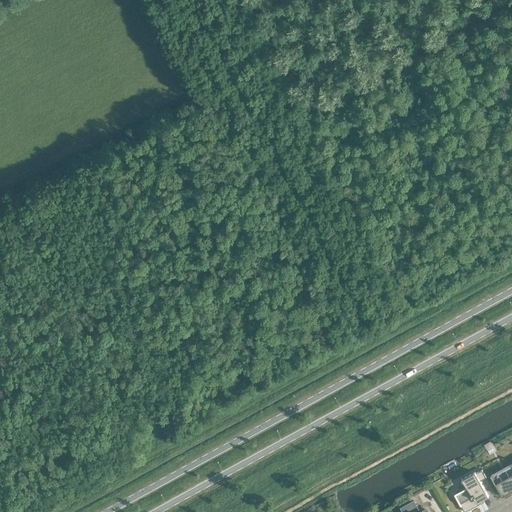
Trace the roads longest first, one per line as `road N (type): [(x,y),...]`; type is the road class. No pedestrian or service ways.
road 1 (secondary): [(511,289),(104,511)]
road 2 (secondary): [(154,511),(511,315)]
